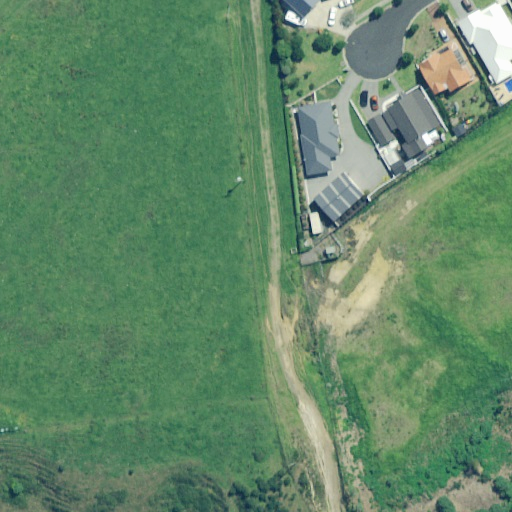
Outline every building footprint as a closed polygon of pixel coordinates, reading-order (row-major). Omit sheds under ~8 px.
[(284,11),(297,26),(325,0),(283,0),(290,6),(284,11)] [(511,61),(511,23),(500,2),(461,24),(473,45),(476,44),(499,85),(511,77),(511,62),(511,61)] [(476,82),(456,46),(421,66),(438,96),(452,89),(454,94),(476,82)] [(444,125),(424,91),(386,113),(396,131),(401,128),(410,143),(404,147),(412,161),(431,149),(424,137),(444,125)] [(337,126),(335,106),(302,109),(310,175),(335,172),(333,157),(344,155),(340,125),(337,126)] [(397,140),(382,116),(369,124),(385,148),(397,140)] [(368,197),(347,173),(316,200),(337,224),(368,197)]
